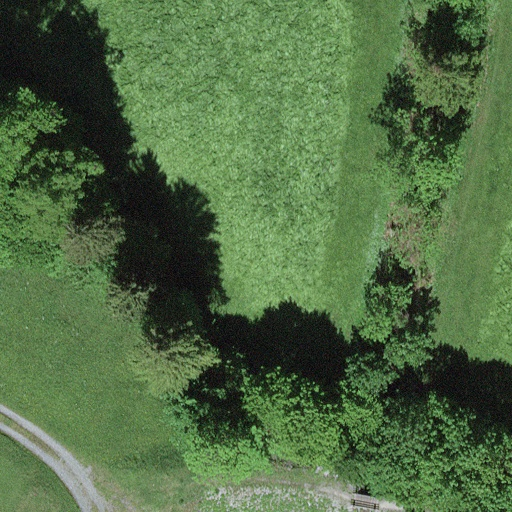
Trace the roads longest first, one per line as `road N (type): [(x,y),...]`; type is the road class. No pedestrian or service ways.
road 1 (track): [(85,491),(228,476),(353,499)]
road 2 (track): [(0,417),(56,459),(85,491),(92,511)]
